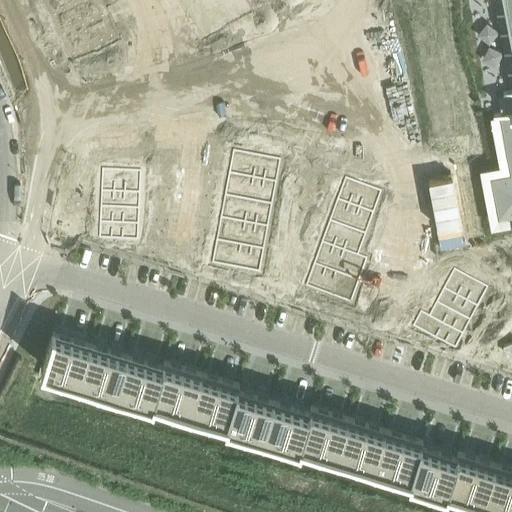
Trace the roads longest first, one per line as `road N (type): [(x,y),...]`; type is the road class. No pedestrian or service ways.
road 1 (residential): [(511,415),(9,264)]
road 2 (residential): [(0,125),(14,217),(9,264)]
